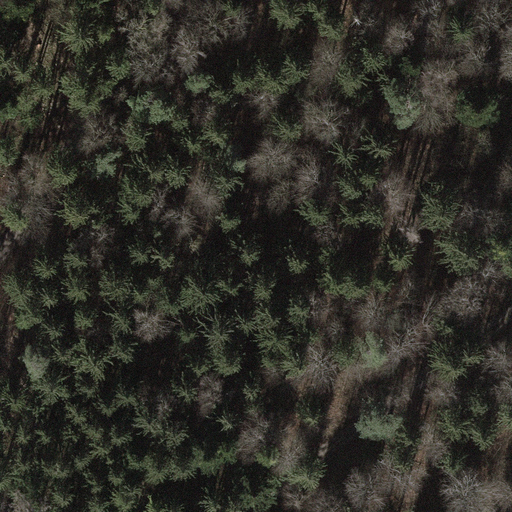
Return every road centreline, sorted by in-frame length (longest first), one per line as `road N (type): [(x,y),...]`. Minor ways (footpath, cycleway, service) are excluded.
road 1 (track): [(511,307),(322,442),(258,511)]
road 2 (track): [(166,0),(0,223)]
